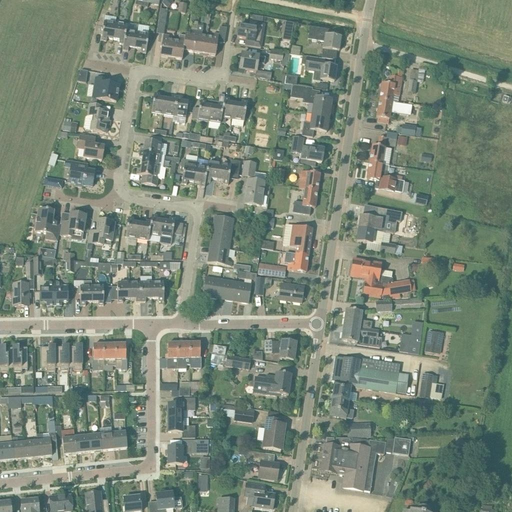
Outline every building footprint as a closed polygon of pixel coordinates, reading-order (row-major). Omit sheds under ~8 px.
[(169,0),(165,0),(162,4),(167,9),(173,3),(169,0)] [(178,14),(185,15),(187,6),(180,4),(178,14)] [(165,25),(167,11),(161,10),(158,24),(165,25)] [(284,22),(283,31),(291,33),(293,23),(284,22)] [(104,23),(101,42),(106,43),(107,40),(113,41),(115,25),(104,23)] [(115,25),(113,41),(119,42),(119,45),(123,46),(124,46),(127,26),(115,25)] [(128,50),(134,51),(137,34),(126,32),(127,25),(127,26),(123,52),(128,52),(128,50)] [(194,53),(197,32),(198,27),(193,26),(192,31),(191,31),(191,35),(185,35),(183,51),(183,52),(183,51),(194,53)] [(257,29),(239,26),(237,38),(250,40),(249,47),(260,48),(261,42),(263,28),(257,27),(257,29)] [(197,32),(194,53),(204,54),(207,38),(202,37),(202,33),(202,32),(203,32),(204,28),(198,27),(197,32)] [(339,52),(341,39),(327,37),(328,30),(318,29),(310,28),(307,40),(323,43),(322,50),(323,50),(321,59),(335,61),(337,52),(339,52)] [(137,34),(134,51),(140,51),(140,55),(145,55),(148,36),(137,34)] [(183,52),(183,51),(185,35),(185,37),(180,36),(179,43),(174,42),(171,60),(182,61),(183,52)] [(204,54),(215,56),(218,35),(213,35),(212,39),(207,38),(204,54)] [(160,58),(171,60),(174,42),(168,41),(169,37),(164,36),(163,36),(160,58)] [(300,47),(292,45),(290,54),(299,56),(300,47)] [(270,52),(269,60),(281,62),(282,62),(283,54),(270,52)] [(240,71),(256,73),(258,65),(265,66),(265,59),(259,58),(259,57),(242,54),(240,71)] [(323,66),(324,61),(302,57),(301,66),(307,67),(306,72),(314,73),(313,82),(320,83),(321,81),(334,83),(336,68),(323,66)] [(80,72),(76,83),(85,84),(88,73),(80,72)] [(391,104),(397,105),(402,72),(397,72),(396,79),(391,78),(389,86),(382,84),(379,102),(391,104)] [(95,79),(92,99),(116,103),(118,87),(106,85),(106,81),(95,79)] [(408,81),(406,94),(415,95),(417,82),(408,81)] [(312,92),(313,89),(292,86),(290,99),(303,101),(302,104),(306,105),(314,106),(312,116),(329,118),(331,102),(318,100),(319,93),(312,92)] [(166,100),(160,99),(160,95),(154,94),(151,114),(163,116),(166,100)] [(175,118),(178,98),(173,97),(172,101),(166,100),(163,116),(175,118)] [(183,99),(178,98),(175,118),(174,124),(185,125),(186,119),(189,103),(182,102),(183,99)] [(235,105),(229,104),(229,100),(224,100),(220,125),(221,125),(222,119),(233,121),(235,105)] [(192,121),(209,123),(212,103),(206,102),(206,103),(200,102),(199,110),(194,110),(192,121)] [(243,122),(244,122),(247,103),(242,102),(241,106),(235,105),(233,121),(232,126),(243,128),(243,122)] [(388,125),(391,104),(379,102),(377,119),(378,119),(377,123),(388,125)] [(212,103),(209,123),(220,125),(224,104),(219,103),(219,104),(212,103)] [(90,131),(106,134),(109,114),(101,113),(102,107),(89,105),(87,117),(92,118),(90,131)] [(326,134),(329,118),(312,116),(311,124),(303,123),(301,138),(313,139),(314,132),(326,134)] [(62,132),(69,133),(72,124),(64,123),(62,132)] [(402,127),(401,129),(401,135),(413,137),(414,130),(415,129),(402,127)] [(278,129),(277,137),(283,138),(285,138),(286,131),(278,129)] [(395,145),(396,134),(386,133),(385,144),(395,145)] [(93,146),(94,138),(91,138),(79,136),(77,149),(84,150),(83,158),(101,161),(103,147),(93,146)] [(159,156),(161,146),(162,139),(153,137),(152,143),(145,142),(144,149),(141,148),(140,153),(159,156)] [(372,146),(369,163),(382,165),(388,166),(391,150),(384,149),(384,148),(385,138),(379,137),(378,147),(372,146)] [(400,137),(398,146),(405,147),(407,138),(400,137)] [(293,138),(290,154),(300,155),(298,166),(305,167),(315,168),(315,163),(321,164),(323,150),(309,148),(303,147),(304,140),(293,138)] [(276,151),(274,162),(283,163),(284,152),(276,151)] [(143,159),(142,165),(157,168),(162,168),(164,157),(159,156),(140,153),(139,158),(143,159)] [(422,156),(421,162),(431,164),(432,157),(422,156)] [(182,161),(180,173),(183,174),(182,185),(186,186),(187,183),(194,184),(196,167),(196,163),(182,161)] [(87,165),(82,164),(65,162),(64,168),(70,169),(68,184),(92,188),(94,173),(86,171),(87,165)] [(205,182),(208,163),(207,169),(196,167),(194,184),(199,184),(199,188),(204,188),(205,182)] [(210,180),(216,181),(219,165),(208,163),(205,182),(210,183),(210,180)] [(254,180),(256,164),(244,163),(241,178),(254,180)] [(369,163),(367,180),(375,182),(374,189),(393,192),(402,194),(404,183),(394,182),(395,180),(386,179),(388,166),(382,165),(369,163)] [(162,168),(157,168),(142,165),(141,172),(137,171),(136,176),(142,177),(141,185),(157,187),(158,179),(162,180),(163,169),(162,168)] [(219,165),(216,181),(223,182),(222,185),(228,186),(228,181),(231,167),(219,165)] [(275,172),(273,184),(280,185),(282,173),(275,172)] [(300,182),(299,190),(305,191),(317,192),(319,175),(301,172),(300,182)] [(43,179),(42,187),(62,188),(62,180),(43,179)] [(260,207),(264,184),(248,182),(244,205),(260,207)] [(294,203),(292,214),(309,217),(310,209),(314,209),(317,192),(305,191),(303,204),(294,203)] [(416,195),(413,204),(425,206),(427,198),(416,195)] [(361,217),(358,230),(385,234),(387,222),(395,223),(400,224),(402,214),(377,209),(375,219),(361,217)] [(46,241),(57,243),(59,228),(52,227),(54,212),(38,210),(35,233),(47,235),(46,241)] [(62,225),(60,236),(71,238),(72,232),(83,234),(85,218),(70,215),(68,226),(62,225)] [(163,222),(157,221),(158,218),(152,217),(152,222),(152,223),(150,236),(160,238),(161,238),(163,222)] [(233,220),(214,217),(209,248),(228,251),(233,220)] [(267,218),(265,229),(273,230),(274,220),(267,218)] [(140,224),(133,224),(134,220),(129,219),(126,239),(137,240),(140,224)] [(171,246),(172,239),(175,220),(169,219),(169,223),(163,222),(161,238),(160,238),(159,244),(171,246)] [(111,244),(114,225),(99,222),(97,234),(89,233),(87,250),(91,251),(92,251),(92,246),(103,247),(104,243),(111,244)] [(149,242),(150,236),(152,223),(152,222),(146,222),(146,225),(140,224),(137,240),(149,242)] [(286,226),(284,246),(289,247),(289,248),(297,249),(296,256),(307,257),(310,240),(311,230),(292,227),(286,226)] [(358,230),(356,242),(372,245),(372,240),(381,241),(381,242),(388,243),(389,235),(385,234),(358,230)] [(272,243),(261,242),(260,250),(271,252),(272,243)] [(394,257),(396,246),(381,244),(379,254),(394,257)] [(228,251),(209,248),(207,264),(231,267),(231,263),(227,263),(228,251)] [(66,255),(66,262),(74,263),(75,255),(66,255)] [(305,274),(307,257),(296,256),(295,262),(289,261),(287,271),(305,274)] [(53,261),(32,259),(33,265),(33,270),(33,277),(41,277),(41,270),(41,265),(53,264),(53,261)] [(421,266),(436,268),(437,261),(422,259),(421,266)] [(353,260),(350,277),(366,279),(363,296),(380,299),(381,297),(395,296),(395,297),(411,293),(409,281),(394,284),(393,284),(392,278),(379,276),(381,264),(353,260)] [(66,262),(66,274),(74,275),(74,273),(74,263),(66,262)] [(91,264),(85,264),(74,263),(74,273),(76,273),(81,268),(84,268),(91,269),(91,264)] [(259,266),(258,276),(272,278),(272,272),(265,271),(265,267),(259,266)] [(220,281),(205,279),(202,298),(217,300),(220,281)] [(256,280),(254,297),(263,297),(265,281),(256,280)] [(68,288),(68,281),(61,281),(61,283),(54,283),(54,308),(61,307),(61,304),(67,304),(67,288),(68,288)] [(236,284),(220,281),(217,300),(233,302),(236,284)] [(91,288),(91,283),(83,283),(83,282),(74,282),(74,288),(77,288),(78,295),(80,295),(80,307),(85,307),(85,304),(92,304),(91,288)] [(54,308),(54,283),(46,283),(46,288),(39,289),(39,304),(46,304),(46,308),(54,308)] [(152,300),(158,300),(158,303),(164,303),(164,283),(152,284),(152,300)] [(129,284),(117,285),(118,304),(123,304),(123,300),(129,300),(129,284)] [(129,300),(136,300),(136,303),(141,303),(140,284),(129,284),(129,300)] [(141,303),(146,303),(146,300),(152,300),(152,284),(140,284),(141,303)] [(251,286),(236,284),(233,302),(248,305),(251,286)] [(301,305),(303,289),(280,285),(278,301),(301,305)] [(27,308),(27,286),(13,286),(13,308),(27,308)] [(103,288),(91,288),(92,304),(98,304),(98,307),(103,307),(103,288)] [(391,302),(376,302),(376,313),(392,313),(391,306),(391,302)] [(379,333),(371,331),(373,324),(360,322),(362,312),(346,310),(341,341),(357,343),(356,346),(368,348),(369,339),(378,341),(379,333)] [(413,323),(411,337),(421,338),(423,325),(413,323)] [(443,335),(428,333),(425,353),(439,356),(443,335)] [(402,336),(401,342),(409,343),(408,354),(419,356),(421,338),(411,337),(402,336)] [(293,362),(296,345),(282,342),(282,343),(272,343),(272,342),(265,342),(265,354),(272,354),(272,351),(280,351),(279,360),(293,362)] [(159,360),(159,370),(167,370),(167,371),(172,371),(178,370),(178,360),(178,344),(168,344),(168,356),(165,356),(165,360),(159,360)] [(178,360),(178,370),(186,370),(186,366),(190,366),(190,360),(190,344),(178,344),(178,360)] [(190,366),(190,370),(195,370),(201,370),(201,359),(200,359),(200,344),(190,344),(190,360),(190,366)] [(115,345),(104,346),(104,361),(115,361),(115,345)] [(125,345),(115,345),(115,361),(115,367),(116,367),(116,370),(121,370),(121,372),(127,371),(127,360),(126,360),(125,345)] [(104,346),(93,346),(94,361),(93,361),(93,372),(98,372),(104,372),(105,367),(104,361),(104,346)] [(213,354),(224,356),(226,349),(214,346),(213,354)] [(67,348),(54,349),(54,372),(55,372),(55,369),(60,369),(60,372),(68,372),(67,348)] [(76,348),(67,348),(68,372),(68,369),(73,369),(73,372),(82,372),(81,350),(76,350),(76,348)] [(13,349),(0,349),(0,373),(8,373),(8,370),(13,370),(13,373),(13,349)] [(13,349),(13,373),(21,373),(21,370),(27,370),(27,349),(13,349)] [(54,349),(40,349),(40,370),(46,370),(46,373),(54,372),(54,349)] [(253,360),(262,361),(262,353),(253,352),(253,360)] [(227,357),(225,367),(249,372),(251,361),(227,357)] [(335,358),(331,382),(334,382),(351,385),(350,386),(351,387),(355,387),(355,389),(395,395),(395,394),(405,395),(408,377),(399,375),(400,367),(360,361),(360,362),(335,358)] [(277,398),(277,396),(288,397),(291,377),(275,375),(275,379),(266,377),(265,381),(254,379),(252,394),(277,398)] [(433,377),(422,375),(418,399),(429,400),(433,377)] [(334,382),(332,398),(349,401),(355,402),(356,395),(350,394),(351,387),(350,386),(351,385),(334,382)] [(189,395),(179,395),(179,398),(190,398),(190,395),(202,395),(203,383),(189,384),(189,389),(189,395)] [(332,398),(329,417),(352,420),(353,411),(347,410),(349,401),(332,398)] [(20,399),(12,399),(12,410),(21,409),(20,399)] [(167,405),(167,419),(182,419),(182,411),(194,412),(194,399),(181,399),(181,405),(167,405)] [(235,408),(233,422),(252,425),(253,410),(235,408)] [(182,419),(167,419),(167,433),(181,433),(181,440),(194,440),(194,427),(182,427),(182,419)] [(257,440),(257,441),(263,442),(262,449),(282,452),(285,426),(279,425),(279,421),(266,419),(264,430),(258,429),(257,440)] [(369,425),(346,425),(346,439),(369,438),(369,425)] [(125,433),(112,435),(114,451),(126,450),(126,449),(125,433)] [(55,434),(36,436),(37,442),(39,458),(39,459),(52,458),(52,457),(51,452),(56,451),(56,450),(55,440),(55,434)] [(112,435),(100,436),(101,452),(114,451),(112,435)] [(100,436),(87,437),(88,453),(89,454),(101,452),(100,436)] [(11,437),(0,438),(0,452),(1,462),(1,463),(14,461),(14,460),(12,445),(11,437)] [(87,437),(74,438),(76,454),(76,455),(89,454),(88,453),(87,437)] [(74,438),(62,440),(63,456),(76,455),(76,454),(74,438)] [(324,446),(320,472),(337,475),(345,476),(343,490),(363,493),(363,492),(370,493),(376,455),(383,456),(384,453),(408,457),(410,442),(410,441),(394,439),(394,440),(386,439),(385,444),(353,439),(353,440),(326,439),(325,446),(324,446)] [(194,442),(194,441),(181,441),(181,449),(167,449),(167,466),(181,466),(182,455),(194,455),(208,455),(208,442),(194,442)] [(37,442),(24,443),(26,459),(26,460),(39,459),(39,458),(37,442)] [(24,443),(12,445),(14,460),(14,461),(26,460),(26,459),(24,443)] [(246,456),(245,463),(261,465),(258,480),(275,482),(277,469),(278,465),(263,463),(264,459),(265,455),(247,452),(246,456)] [(209,460),(200,460),(200,470),(208,471),(209,460)] [(207,493),(207,476),(198,476),(198,492),(207,493)] [(246,485),(244,498),(254,500),(253,508),(272,511),(274,496),(262,495),(263,488),(246,485)] [(156,503),(148,504),(149,509),(149,511),(165,511),(182,509),(181,500),(181,499),(172,499),(171,494),(171,492),(155,494),(155,496),(156,503)] [(108,511),(108,506),(108,503),(101,503),(100,494),(86,495),(87,511),(108,511)] [(49,499),(50,511),(66,511),(72,511),(70,496),(49,499)] [(123,499),(124,511),(141,511),(141,509),(140,497),(123,499)] [(21,502),(21,511),(38,511),(37,500),(21,502)] [(219,500),(217,511),(232,511),(234,501),(219,500)] [(0,511),(10,511),(9,503),(0,503),(0,511)]
